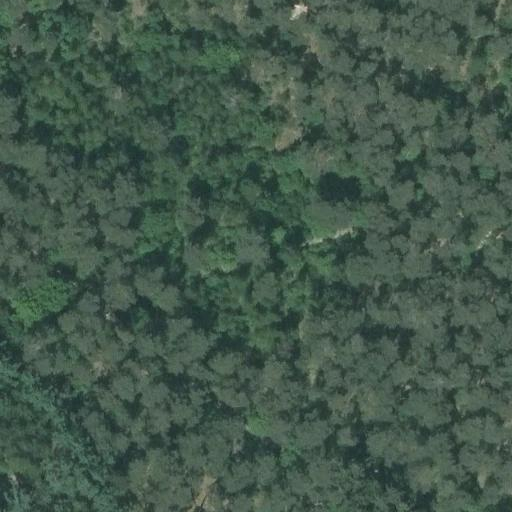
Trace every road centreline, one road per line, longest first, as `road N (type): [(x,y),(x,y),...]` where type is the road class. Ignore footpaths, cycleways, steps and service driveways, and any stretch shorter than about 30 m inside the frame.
road 1 (track): [(511,177),(96,317)]
road 2 (track): [(0,234),(96,317)]
